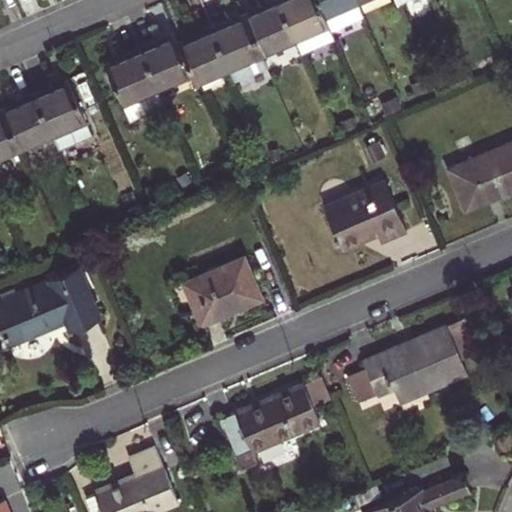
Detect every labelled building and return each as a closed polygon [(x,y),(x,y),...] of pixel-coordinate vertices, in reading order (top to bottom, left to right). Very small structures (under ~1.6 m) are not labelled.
[(295,39),(279,0),(246,15),(262,53),(295,39)] [(318,0),(279,0),(295,39),(301,52),(334,37),(331,28),(318,0)] [(358,0),(357,0),(318,0),(331,28),(364,14),(358,0)] [(262,53),(246,15),(213,29),(229,67),(235,80),(268,65),(262,53)] [(229,67),(213,29),(180,43),(192,73),(196,82),(229,67)] [(180,43),(176,34),(143,49),(159,87),(192,73),(180,43)] [(159,87),(143,49),(107,65),(123,103),(159,87)] [(86,118),(70,80),(35,95),(52,133),(86,118)] [(52,133),(35,95),(3,109),(19,147),(52,133)] [(0,156),(19,147),(3,109),(0,110),(0,156)] [(469,136),(456,142),(460,152),(474,147),(469,136)] [(511,142),(450,169),(466,208),(511,188),(511,142)] [(385,179),(325,206),(343,248),(377,232),(382,242),(408,230),(385,179)] [(244,256),(185,282),(200,318),(222,309),(224,313),(262,297),(244,256)] [(69,328),(100,314),(81,266),(16,293),(14,288),(2,293),(4,297),(0,298),(0,317),(10,343),(49,327),(46,319),(58,314),(61,322),(65,320),(69,328)] [(222,309),(200,318),(202,323),(224,313),(222,309)] [(46,319),(49,327),(61,322),(58,314),(46,319)] [(461,318),(448,324),(461,356),(475,350),(461,318)] [(468,371),(461,356),(448,324),(380,353),(381,356),(365,363),(377,393),(394,386),(400,400),(468,371)] [(380,353),(363,360),(365,363),(381,356),(380,353)] [(322,374),(220,418),(242,469),(258,462),(253,450),(321,421),(313,403),(331,395),(322,374)] [(136,473),(95,490),(96,493),(87,496),(93,511),(98,511),(103,510),(104,511),(151,511),(179,501),(156,445),(129,456),(136,473)] [(421,491),(419,488),(363,511),(430,511),(429,508),(425,498),(440,492),(445,502),(470,491),(463,473),(421,491)] [(440,492),(425,498),(429,508),(445,502),(440,492)] [(0,497),(0,511),(13,511),(6,495),(0,497)]
